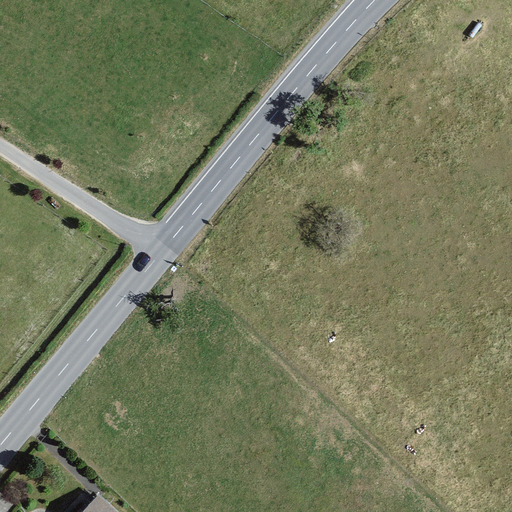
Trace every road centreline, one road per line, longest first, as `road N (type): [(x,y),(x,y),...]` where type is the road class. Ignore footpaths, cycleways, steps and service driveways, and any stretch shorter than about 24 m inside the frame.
road 1 (secondary): [(164,257),(376,0)]
road 2 (secondary): [(0,460),(164,257)]
road 3 (residential): [(164,257),(0,147)]
